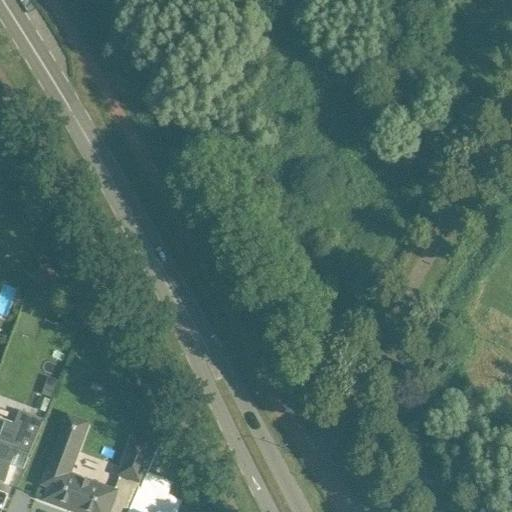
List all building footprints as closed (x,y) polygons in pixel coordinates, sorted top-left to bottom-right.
[(36,275),(30,289),(55,298),(61,284),(36,275)] [(41,396),(51,399),(57,381),(48,377),(41,396)] [(29,455),(45,421),(19,411),(19,412),(21,413),(16,427),(0,421),(0,482),(4,484),(16,451),(29,455)] [(107,511),(115,492),(103,488),(68,475),(86,424),(68,417),(43,485),(50,488),(46,500),(78,511),(107,511)] [(138,482),(151,446),(134,440),(122,477),(138,482)] [(162,442),(151,466),(161,471),(166,483),(170,481),(174,490),(182,486),(162,442)] [(166,489),(165,491),(153,486),(147,502),(158,506),(155,511),(151,511),(152,511),(150,510),(153,505),(141,500),(135,511),(182,511),(178,511),(180,505),(177,504),(180,496),(166,489)]
